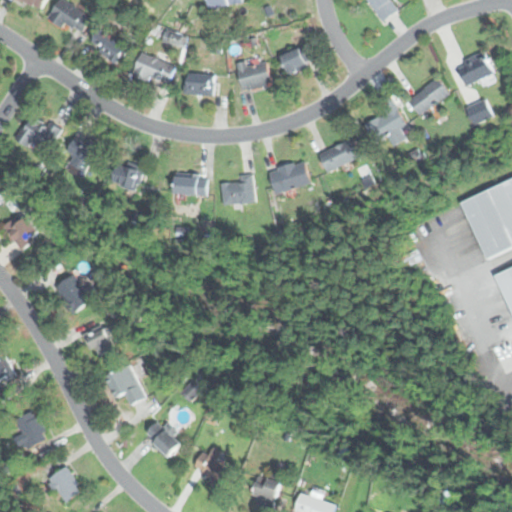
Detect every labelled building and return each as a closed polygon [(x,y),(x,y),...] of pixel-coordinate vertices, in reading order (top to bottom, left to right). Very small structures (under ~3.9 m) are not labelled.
[(83,35),(94,20),(67,0),(61,0),(52,13),(83,35)] [(209,0),(211,8),(243,3),(242,0),(209,0)] [(367,0),(385,22),(399,10),(390,0),(367,0)] [(114,36),(108,44),(98,35),(90,44),(113,63),(127,46),(114,36)] [(282,55),(288,74),(315,64),(309,46),(282,55)] [(495,73),(484,52),(457,65),(468,86),(495,73)] [(135,74),(170,86),(177,65),(142,53),(135,74)] [(238,65),(243,91),(272,85),(267,60),(238,65)] [(187,93),(213,96),(216,77),(190,73),(187,93)] [(450,95),(440,79),(410,98),(420,114),(450,95)] [(408,122),(391,97),(381,103),(387,112),(367,125),(379,141),(408,122)] [(476,125),(494,116),(486,99),(467,108),(476,125)] [(47,127),(32,116),(16,138),(29,146),(33,141),(47,150),(62,129),(51,121),(47,127)] [(362,158),(355,139),(321,151),(328,170),(362,158)] [(61,165),(84,177),(90,167),(97,171),(105,156),(73,140),(61,165)] [(276,191),(311,184),(306,161),(271,168),(276,191)] [(113,181),(136,189),(142,170),(119,162),(113,181)] [(223,181),(223,203),(255,202),(255,173),(241,173),(241,181),(223,181)] [(176,192),(207,193),(208,176),(177,175),(176,192)] [(511,179),(463,199),(486,257),(511,246),(511,179)] [(40,233),(23,210),(4,224),(21,247),(40,233)] [(511,265),(496,273),(511,308),(511,265)] [(74,313),(94,298),(75,273),(55,287),(74,313)] [(115,347),(103,325),(84,335),(96,358),(115,347)] [(0,351),(0,385),(18,377),(4,350),(0,351)] [(126,394),(130,405),(147,398),(131,365),(106,376),(116,399),(126,394)] [(15,438),(22,452),(50,439),(37,409),(17,419),(24,434),(15,438)] [(145,434),(167,457),(183,443),(161,419),(145,434)] [(222,486),(233,468),(219,460),(224,452),(215,446),(210,455),(203,451),(193,469),(222,486)] [(66,503),(85,489),(67,466),(49,479),(66,503)] [(249,496),(271,507),(283,484),(261,473),(249,496)] [(334,511),(337,507),(304,490),(295,509),(301,511),(334,511)]
